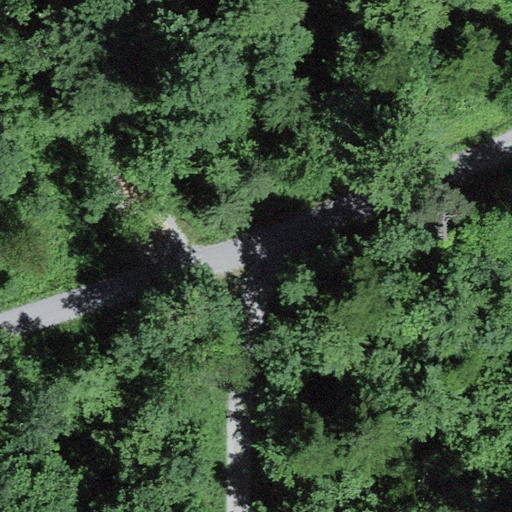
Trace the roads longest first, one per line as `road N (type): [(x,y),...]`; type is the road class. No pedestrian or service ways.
road 1 (track): [(511,145),(237,264)]
road 2 (track): [(237,264),(237,511)]
road 3 (track): [(237,264),(0,328)]
